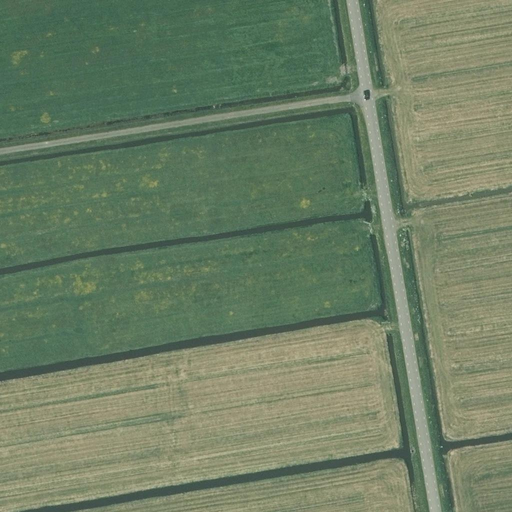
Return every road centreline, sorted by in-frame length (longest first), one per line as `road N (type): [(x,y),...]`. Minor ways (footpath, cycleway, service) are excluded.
road 1 (unclassified): [(434,511),(367,95)]
road 2 (unclassified): [(0,153),(367,95)]
